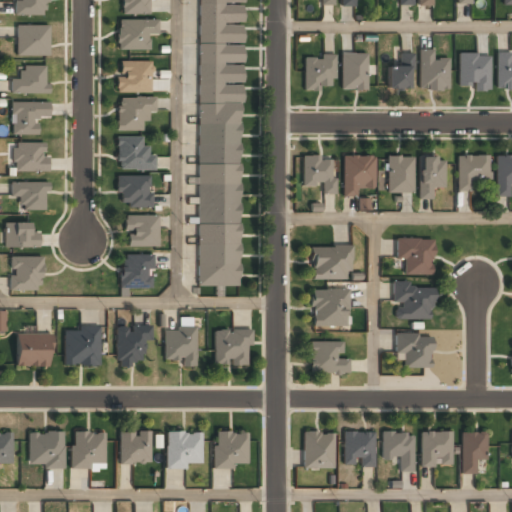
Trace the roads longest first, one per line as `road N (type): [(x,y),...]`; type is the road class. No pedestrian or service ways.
road 1 (residential): [(276,0),(274,511)]
road 2 (residential): [(0,401),(511,402)]
road 3 (residential): [(85,0),(88,238)]
road 4 (residential): [(278,123),(511,123)]
road 5 (residential): [(476,282),(478,402)]
